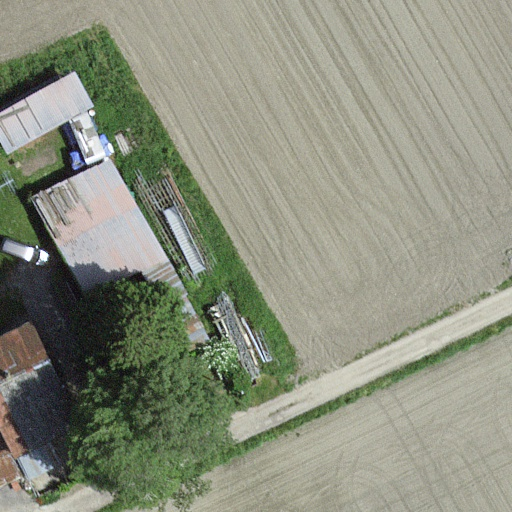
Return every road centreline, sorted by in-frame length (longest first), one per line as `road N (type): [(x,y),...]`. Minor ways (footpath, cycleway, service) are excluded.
road 1 (track): [(511,302),(66,511)]
road 2 (track): [(123,485),(27,275)]
